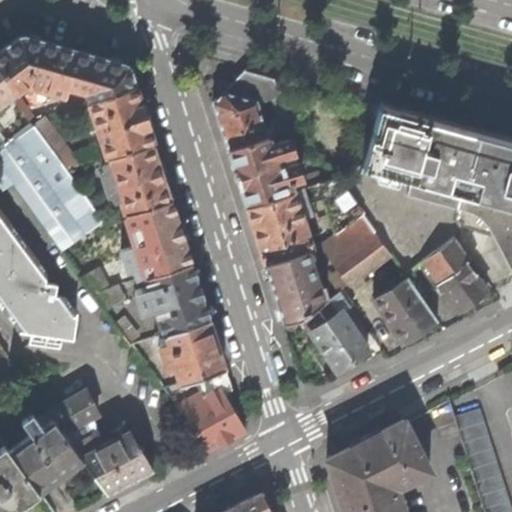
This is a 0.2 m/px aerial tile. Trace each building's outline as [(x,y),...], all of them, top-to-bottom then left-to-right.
[(85,91),(88,99),(133,85),(127,64),(75,50),(22,35),(0,50),(0,69),(16,91),(26,83),(64,94),(67,86),(85,91)] [(0,102),(16,91),(0,69),(0,102)] [(218,119),(227,148),(267,136),(273,134),(272,127),(265,129),(258,108),(256,101),(266,98),(268,105),(269,106),(286,101),(273,78),(243,70),(213,102),(218,119)] [(88,99),(106,157),(152,142),(142,111),(133,85),(88,99)] [(258,108),(268,105),(266,98),(256,101),(258,108)] [(487,225),(511,273),(511,143),(419,118),(378,107),(362,166),(411,179),(407,194),(471,212),(480,218),(487,225)] [(43,116),(33,124),(65,168),(78,164),(43,116)] [(0,165),(62,250),(103,221),(65,168),(33,124),(6,143),(0,147),(0,165)] [(236,175),(246,205),(291,191),(289,182),(301,178),(297,165),(292,162),(277,167),(274,159),(289,154),(292,149),(288,139),(270,145),(267,136),(227,148),(236,175)] [(152,142),(106,157),(108,162),(103,164),(105,171),(100,172),(107,192),(117,189),(125,214),(170,199),(160,168),(152,142)] [(0,168),(0,167),(0,186),(5,193),(14,187),(0,168)] [(318,182),(334,226),(358,208),(336,177),(318,182)] [(255,236),(264,263),(307,249),(311,247),(301,216),(310,214),(301,188),(291,191),(246,205),(255,236)] [(136,278),(144,276),(190,261),(180,229),(170,199),(125,214),(134,245),(120,249),(126,268),(133,266),(136,278)] [(45,346),(55,347),(57,336),(73,339),(76,312),(65,297),(55,295),(56,284),(45,282),(46,271),(0,208),(0,304),(19,331),(35,333),(34,344),(45,346)] [(384,257),(390,252),(362,214),(319,245),(341,275),(331,282),(337,291),(341,288),(347,284),(384,257)] [(474,300),(487,290),(466,262),(470,260),(454,237),(423,260),(439,281),(437,282),(459,311),(474,300)] [(282,320),(300,316),(326,299),(321,285),(316,287),(312,276),(313,271),(309,259),(310,257),(307,249),(264,263),(274,293),(282,320)] [(405,274),(390,252),(384,257),(400,280),(373,297),(401,341),(416,332),(437,319),(405,274)] [(155,308),(162,333),(208,318),(198,285),(190,261),(144,276),(147,286),(133,290),(141,312),(155,308)] [(81,276),(93,292),(107,287),(97,267),(81,276)] [(124,296),(119,284),(107,287),(93,292),(104,307),(124,296)] [(352,359),(367,349),(341,310),(352,303),(341,288),(337,291),(326,299),(300,316),(337,370),(352,359)] [(172,364),(178,382),(224,368),(216,341),(208,318),(162,333),(154,336),(160,354),(162,354),(166,366),(172,364)] [(207,450),(244,431),(232,410),(223,394),(231,389),(224,368),(178,382),(163,387),(181,412),(184,410),(207,450)] [(86,389),(46,411),(82,460),(106,493),(130,481),(152,469),(129,430),(125,424),(112,432),(115,438),(99,446),(85,420),(98,413),(86,389)] [(511,511),(511,508),(480,408),(453,416),(483,511),(511,511)] [(30,433),(7,450),(39,492),(58,478),(82,460),(46,411),(35,418),(31,413),(21,421),(30,433)] [(327,458),(343,511),(400,511),(397,499),(388,502),(384,489),(407,477),(409,481),(429,470),(405,423),(403,419),(364,439),(327,458)] [(4,445),(0,447),(0,511),(11,511),(16,508),(39,492),(7,450),(4,445)] [(269,511),(263,498),(255,495),(226,510),(222,511),(269,511)]
